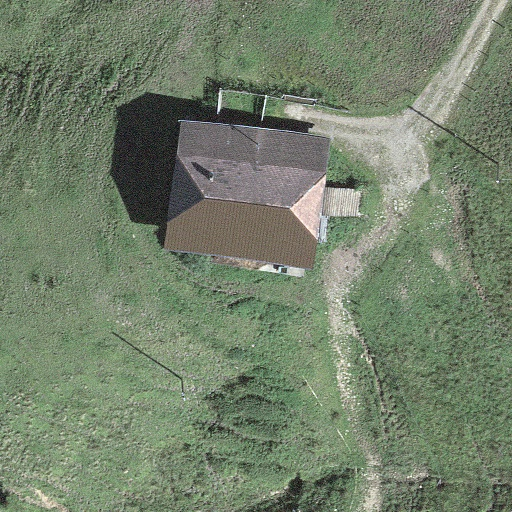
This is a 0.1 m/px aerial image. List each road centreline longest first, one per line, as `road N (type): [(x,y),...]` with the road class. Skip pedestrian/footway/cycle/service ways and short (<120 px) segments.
road 1 (track): [(362,511),(365,449),(342,352),(340,289),(393,215),(416,148)]
road 2 (track): [(499,0),(416,148)]
